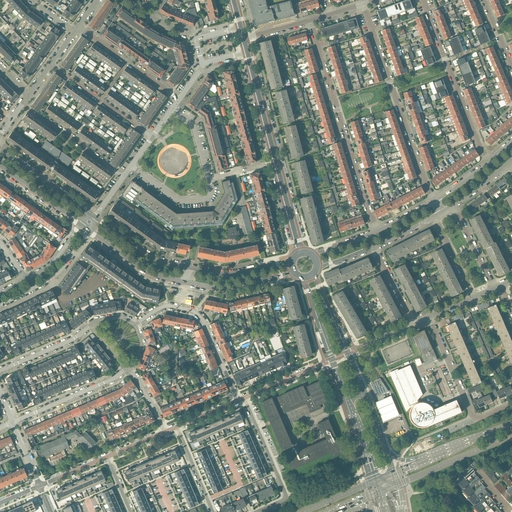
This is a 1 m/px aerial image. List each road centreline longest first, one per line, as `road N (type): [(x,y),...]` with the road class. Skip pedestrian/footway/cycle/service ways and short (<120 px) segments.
road 1 (residential): [(378,229),(308,21)]
road 2 (residential): [(433,199),(362,4)]
road 3 (tertiary): [(300,252),(247,52)]
road 4 (residential): [(490,159),(423,0)]
road 5 (residential): [(259,511),(286,500),(242,398)]
road 6 (tertiary): [(304,278),(347,403)]
road 7 (tertiary): [(365,394),(313,274)]
road 8 (secondary): [(395,485),(511,438)]
road 9 (residential): [(12,422),(125,369)]
road 10 (residential): [(50,63),(151,136)]
road 11 (residential): [(179,99),(78,28)]
road 12 (residential): [(122,176),(23,105)]
